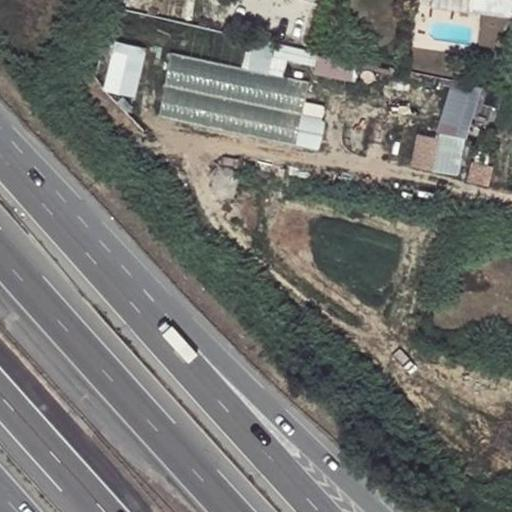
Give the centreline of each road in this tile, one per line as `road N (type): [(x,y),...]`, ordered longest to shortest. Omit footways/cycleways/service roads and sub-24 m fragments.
road 1 (primary): [(384,511),(0,131)]
road 2 (primary): [(317,511),(0,151)]
road 3 (motorway): [(244,511),(0,243)]
road 4 (motorway): [(0,391),(106,511)]
